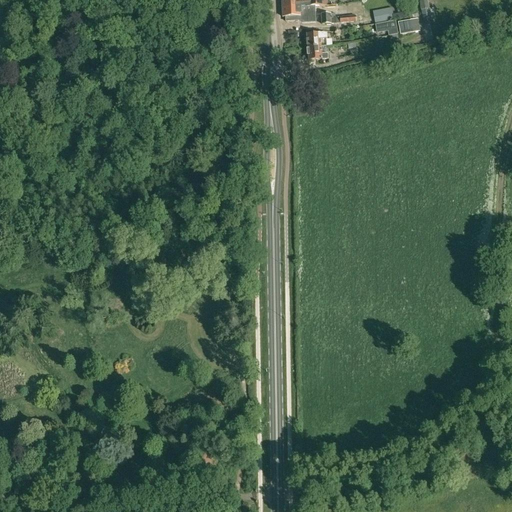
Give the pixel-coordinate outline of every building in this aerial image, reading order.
[(282,0),(282,8),(321,6),(327,5),(326,0),(282,0)] [(401,6),(395,7),(396,15),(394,15),(393,8),(373,12),(375,25),(409,19),(406,5),(401,6)] [(321,6),(282,8),(283,18),(309,16),(309,23),(322,22),(321,6)] [(432,22),(430,13),(430,9),(421,11),(424,23),(432,22)] [(411,21),(398,23),(401,36),(420,32),(418,20),(411,22),(411,21)] [(397,36),(395,24),(395,23),(375,26),(376,34),(391,32),(392,37),(397,36)] [(307,48),(322,47),(327,46),(326,40),(328,40),(328,35),(321,34),(307,35),(307,48)] [(307,48),(308,61),(328,60),(327,54),(322,54),(322,47),(307,48)]
